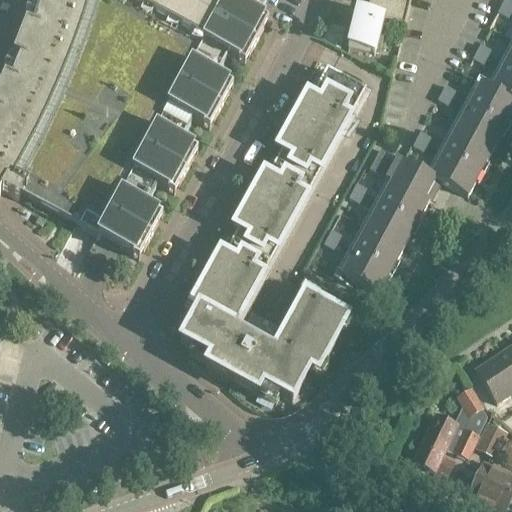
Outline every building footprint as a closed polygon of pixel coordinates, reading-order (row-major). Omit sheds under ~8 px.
[(34,0),(19,45),(1,89),(0,90),(0,197),(2,194),(19,203),(22,198),(98,239),(96,243),(138,265),(161,221),(144,212),(156,191),(173,200),(196,156),(180,147),(191,126),(208,135),(232,91),(215,82),(226,61),(243,70),(267,26),(263,24),(266,16),(252,8),(236,0),(34,0)] [(407,17),(410,3),(397,0),(369,0),(368,7),(407,17)] [(511,6),(504,3),(500,10),(511,16),(511,13),(511,6)] [(407,17),(368,7),(365,19),(357,17),(354,31),(352,31),(347,52),(378,60),(382,44),(378,43),(382,24),(404,30),(407,17)] [(511,16),(500,10),(496,17),(507,23),(511,16)] [(479,49),(475,56),(486,62),(490,55),(479,49)] [(339,280),(352,287),(377,300),(428,206),(427,205),(437,186),(466,202),(511,116),(511,52),(490,93),(479,88),(429,181),(379,154),(368,175),(390,187),(339,280)] [(486,62),(475,56),(472,63),(482,69),(486,62)] [(257,401),(261,393),(291,409),(304,386),(301,384),(306,376),(316,382),(347,327),(303,303),(268,366),(228,344),(349,125),(364,97),(326,76),(311,102),(306,100),(276,155),(281,158),(268,181),(263,178),(232,233),(237,236),(224,260),(219,257),(189,312),(200,318),(195,326),(192,324),(180,347),(209,364),(205,373),(257,401)] [(444,90),(440,98),(451,104),(455,96),(444,90)] [(451,104),(440,98),(436,105),(447,111),(451,104)] [(419,137),(415,144),(426,150),(430,143),(419,137)] [(426,150),(415,144),(412,151),(422,157),(426,150)] [(355,189),(352,196),(362,202),(366,194),(355,189)] [(362,202),(352,196),(348,203),(358,209),(362,202)] [(41,231),(45,224),(38,220),(34,227),(41,231)] [(337,248),(341,241),(330,235),(326,242),(337,248)] [(337,248),(326,242),(322,250),(333,256),(337,248)] [(511,350),(493,363),(511,392),(511,350)] [(473,376),(496,410),(511,398),(511,392),(493,363),(473,376)] [(431,414),(442,393),(428,386),(418,408),(431,414)] [(469,466),(474,454),(479,442),(478,442),(487,423),(483,416),(484,415),(471,394),(455,403),(461,413),(454,429),(436,420),(427,442),(414,469),(419,472),(418,475),(427,479),(429,476),(435,479),(447,484),(454,469),(442,463),(445,456),(452,460),(453,459),(469,466)] [(479,442),(474,454),(496,464),(507,438),(486,428),(479,442)] [(478,502),(476,506),(488,511),(505,511),(508,508),(511,509),(511,484),(483,471),(470,499),(478,502)]
